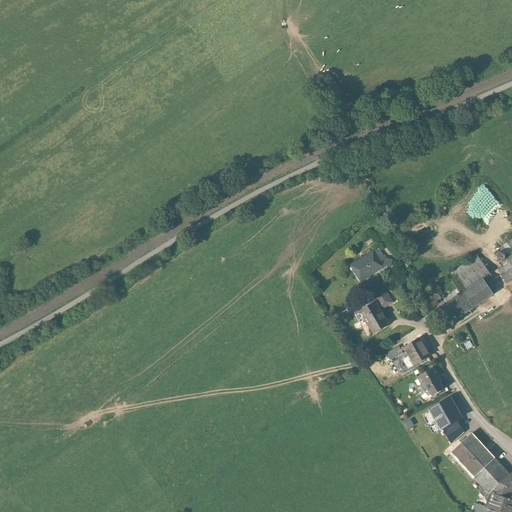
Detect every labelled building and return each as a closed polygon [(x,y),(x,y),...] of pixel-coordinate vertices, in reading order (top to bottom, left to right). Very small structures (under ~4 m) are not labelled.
[(511,280),(511,241),(500,250),(511,267),(511,270),(501,278),(505,285),(511,280)] [(392,261),(386,260),(380,250),(374,254),(383,268),(391,270),(392,261)] [(374,254),(373,253),(350,267),(361,284),(384,269),(383,268),(374,254)] [(448,276),(462,296),(463,294),(483,281),(490,276),(476,256),(448,276)] [(483,281),(463,294),(474,310),(494,296),(483,281)] [(375,305),(380,312),(393,304),(385,290),(371,298),(375,305)] [(441,299),(434,290),(419,300),(424,308),(426,307),(429,312),(438,305),(436,302),(441,299)] [(454,324),(474,310),(463,294),(462,296),(443,308),(454,324)] [(380,312),(375,305),(360,314),(374,337),(389,328),(380,312)] [(429,359),(419,341),(404,350),(414,368),(429,359)] [(402,355),(398,348),(386,355),(390,362),(402,355)] [(377,363),(372,366),(376,375),(382,372),(377,363)] [(441,382),(435,369),(418,379),(426,392),(428,391),(433,399),(444,392),(439,383),(441,382)] [(461,419),(450,400),(432,411),(435,417),(434,417),(438,424),(439,424),(442,429),(443,429),(443,428),(443,429),(461,419)] [(452,456),(476,481),(496,462),(472,437),(452,456)] [(491,497),(495,493),(510,478),(496,462),(476,481),(491,497)] [(499,495),(496,501),(511,506),(511,480),(510,478),(495,493),(499,495)] [(489,498),(485,509),(493,511),(496,501),(499,495),(495,493),(491,497),(489,498)] [(511,511),(511,506),(496,501),(493,511),(492,511),(511,511)]
